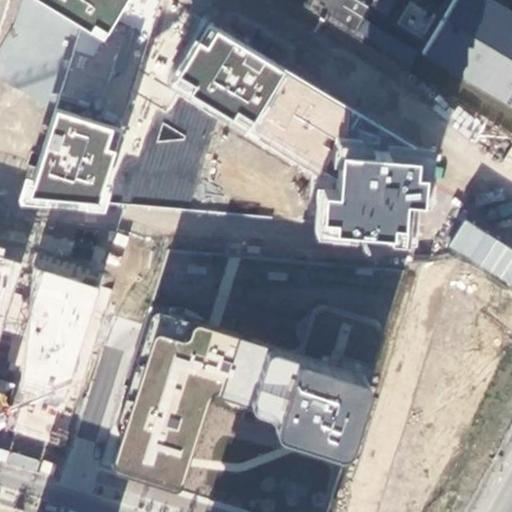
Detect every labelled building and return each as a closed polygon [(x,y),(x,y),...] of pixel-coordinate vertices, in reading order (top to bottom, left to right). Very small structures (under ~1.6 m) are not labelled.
[(27,195),(106,201),(167,0),(42,0),(81,21),(27,195)] [(511,0),(466,0),(436,54),(511,97),(511,0)] [(396,22),(420,38),(433,19),(409,2),(396,22)] [(401,137),(206,18),(171,76),(336,176),(334,212),(334,222),(396,226),(401,137)] [(511,249),(463,221),(446,249),(511,287),(511,249)] [(33,269),(82,279),(84,265),(36,255),(33,269)] [(0,341),(4,331),(23,335),(20,383),(69,395),(103,290),(43,271),(31,295),(14,291),(22,264),(0,256),(0,341)] [(114,466),(179,488),(197,439),(211,399),(219,393),(244,398),(276,411),(275,420),(278,427),(329,449),(345,450),(384,335),(379,325),(330,306),(317,311),(302,354),(160,308),(150,316),(118,423),(123,439),(114,466)]
